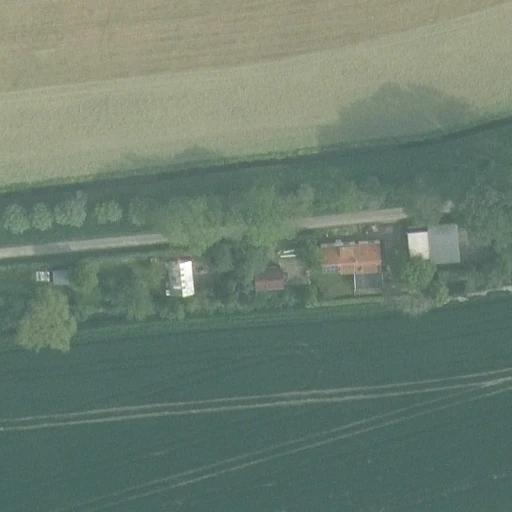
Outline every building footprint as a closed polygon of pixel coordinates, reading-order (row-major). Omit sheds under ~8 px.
[(407,230),(408,257),(430,255),(429,228),(407,230)] [(355,266),(355,270),(381,268),(379,240),(319,244),(321,268),(355,266)] [(193,258),(170,258),(170,290),(193,290),(193,258)] [(281,265),(252,267),(253,287),(282,285),(281,265)] [(72,281),(72,270),(53,270),(53,281),(72,281)]
